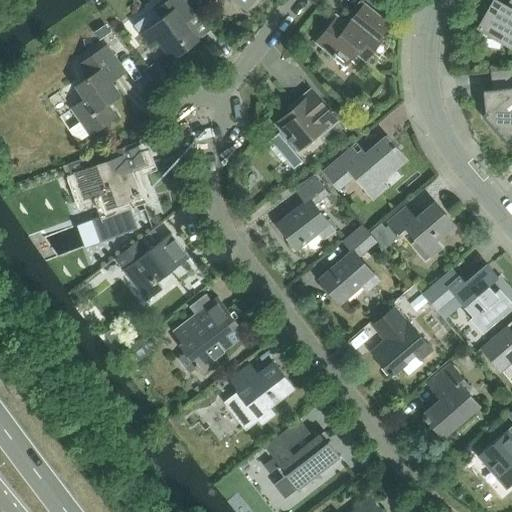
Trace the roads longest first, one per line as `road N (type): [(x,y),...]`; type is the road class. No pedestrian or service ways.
road 1 (residential): [(440,511),(265,294),(211,197),(208,150),(219,107),(300,0)]
road 2 (residential): [(511,213),(441,123),(430,73),(438,0)]
